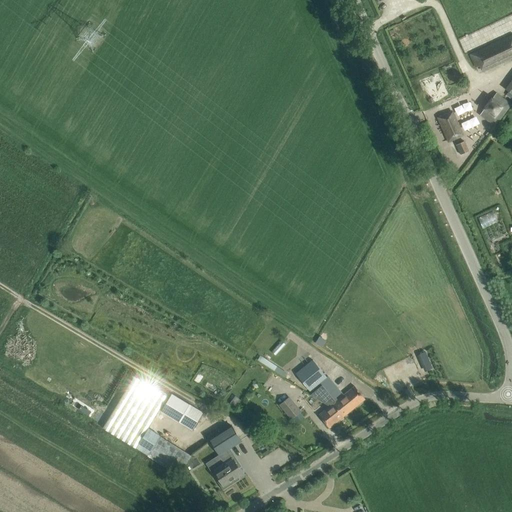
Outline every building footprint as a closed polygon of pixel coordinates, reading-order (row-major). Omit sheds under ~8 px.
[(511,35),(470,55),(476,67),(482,64),(485,70),(511,57),(511,35)] [(510,105),(496,94),(480,114),(495,125),(510,105)] [(463,135),(452,111),(438,118),(449,142),(463,135)] [(469,151),(464,141),(456,145),(461,155),(469,151)] [(323,345),(325,338),(318,336),(316,343),(323,345)] [(277,354),(285,343),(281,339),(272,351),(277,354)] [(425,352),(419,354),(427,371),(433,368),(425,352)] [(313,360),(296,374),(310,391),(327,377),(313,360)] [(287,373),(268,361),(266,364),(285,376),(287,373)] [(135,376),(104,428),(136,448),(147,429),(168,395),(135,376)] [(322,385),(311,395),(326,403),(327,402),(330,406),(319,415),(329,428),(330,427),(329,427),(343,416),(334,404),(336,402),(322,385)] [(365,399),(355,387),(336,402),(334,404),(343,416),(365,399)] [(193,430),(203,413),(172,394),(161,411),(193,430)] [(300,411),(289,398),(281,405),(292,418),(300,411)] [(232,426),(209,440),(219,455),(220,454),(227,450),(241,441),(232,426)] [(136,448),(169,467),(171,464),(181,471),(191,455),(147,429),(136,448)] [(224,461),(212,468),(219,478),(217,480),(217,479),(216,479),(223,490),(224,490),(223,489),(238,479),(236,477),(242,473),(238,467),(240,466),(236,459),(233,460),(227,450),(220,454),(224,461)]
